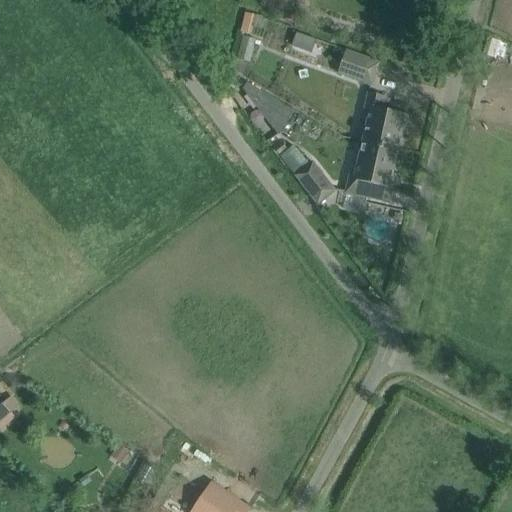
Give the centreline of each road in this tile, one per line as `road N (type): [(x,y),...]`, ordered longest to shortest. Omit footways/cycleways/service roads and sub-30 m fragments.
road 1 (unclassified): [(379,339),(123,0)]
road 2 (unclassified): [(379,339),(420,212),(469,0)]
road 3 (unclassified): [(289,511),(379,339)]
road 4 (unclassified): [(511,421),(389,353),(379,339)]
